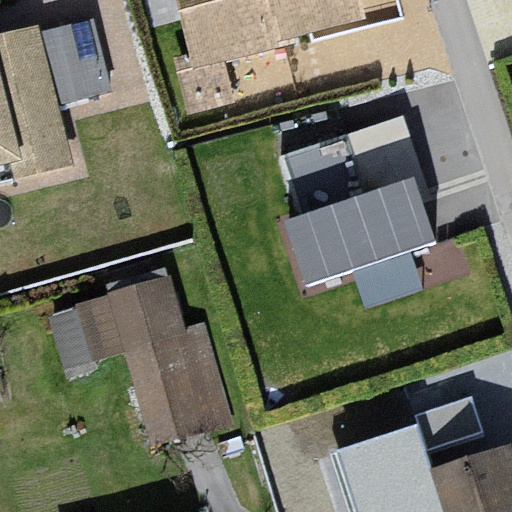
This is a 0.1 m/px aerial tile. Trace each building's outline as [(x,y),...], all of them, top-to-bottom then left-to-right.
[(366,0),(177,0),(194,68),(372,25),(366,0)] [(99,14),(111,71),(143,64),(131,7),(99,14)] [(40,37),(0,46),(0,193),(80,174),(40,37)] [(343,136),(282,156),(301,213),(283,219),(305,285),(436,241),(413,174),(362,192),(343,136)] [(113,296),(44,315),(64,385),(113,371),(110,358),(132,352),(159,450),(235,428),(203,318),(185,323),(168,265),(109,281),(113,296)] [(511,511),(511,448),(511,445),(425,471),(437,511),(511,511)]
